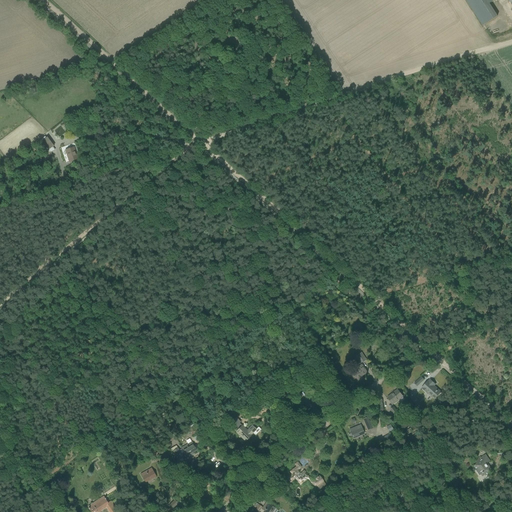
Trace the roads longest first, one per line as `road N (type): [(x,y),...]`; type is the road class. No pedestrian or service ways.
road 1 (track): [(429,350),(198,140)]
road 2 (unclassified): [(218,511),(301,430),(429,350)]
road 3 (track): [(0,304),(198,140)]
road 4 (track): [(426,68),(198,140)]
road 5 (track): [(198,140),(43,0)]
road 6 (track): [(197,145),(0,209)]
